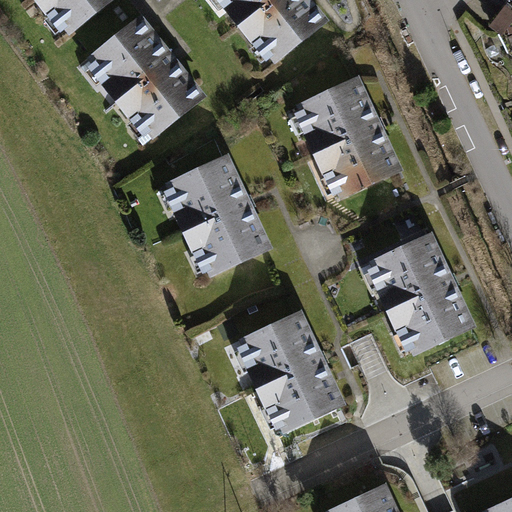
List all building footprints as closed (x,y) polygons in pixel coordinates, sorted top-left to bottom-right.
[(28,0),(62,41),(112,0),(28,0)] [(307,0),(209,0),(268,71),(326,23),(307,0)] [(138,18),(78,65),(144,147),(204,100),(138,18)] [(511,19),(500,36),(508,55),(511,57),(511,19)] [(357,78),(288,109),(332,206),(401,175),(379,128),(357,78)] [(226,154),(159,185),(203,280),(270,249),(250,205),(226,154)] [(428,234),(359,269),(406,361),(475,327),(453,284),(428,234)] [(301,314),(231,346),(273,438),(344,405),(323,361),(301,314)] [(393,511),(380,484),(322,511),(393,511)] [(511,511),(511,498),(483,511),(511,511)]
